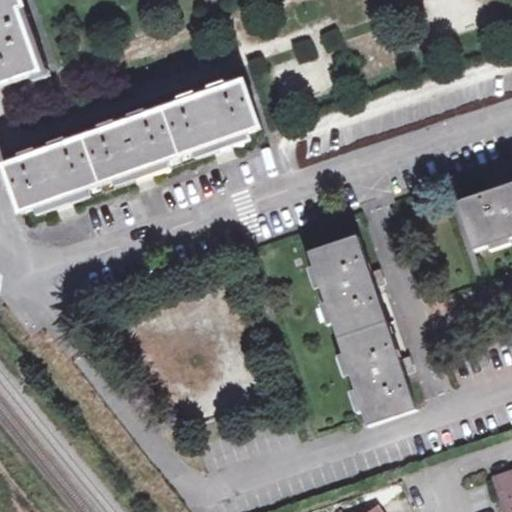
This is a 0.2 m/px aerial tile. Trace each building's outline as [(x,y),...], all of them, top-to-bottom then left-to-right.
[(0,0),(0,88),(45,73),(22,11),(28,9),(24,0),(0,0)] [(229,89),(227,80),(209,86),(212,95),(199,99),(196,91),(179,97),(182,106),(150,117),(147,109),(129,115),(132,123),(118,128),(115,120),(100,125),(102,134),(70,145),(67,137),(50,143),(53,151),(40,156),(37,148),(22,153),(19,154),(22,162),(6,168),(23,215),(263,129),(246,83),(229,89)] [(511,184),(509,185),(507,178),(492,183),(495,190),(459,202),(476,253),(511,240),(511,184)] [(370,428),(419,411),(406,375),(414,372),(409,357),(401,360),(376,287),(383,285),(378,270),(371,272),(359,236),(310,253),(370,428)] [(511,511),(511,471),(494,477),(505,511),(511,511)]
